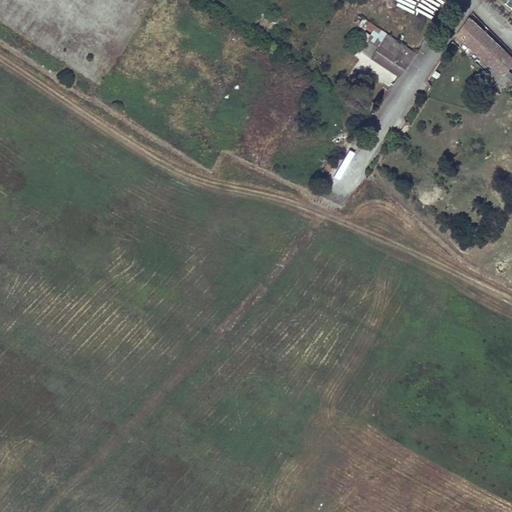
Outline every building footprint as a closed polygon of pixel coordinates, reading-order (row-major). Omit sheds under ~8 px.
[(269,10),(261,5),(246,25),(254,30),(269,10)] [(280,19),(272,12),(257,33),(265,40),(280,19)] [(511,67),(511,58),(469,18),(466,21),(458,35),(503,76),(500,79),(507,86),(511,80),(511,73),(509,70),(511,67)] [(373,32),(376,27),(368,22),(365,27),(373,32)] [(365,41),(369,35),(362,31),(356,40),(358,42),(361,38),(365,41)] [(307,52),(278,34),(271,44),(300,63),(307,52)] [(399,76),(414,52),(386,34),(377,46),(369,41),(362,51),(399,76)] [(367,101),(362,107),(369,112),(374,105),(367,101)]
